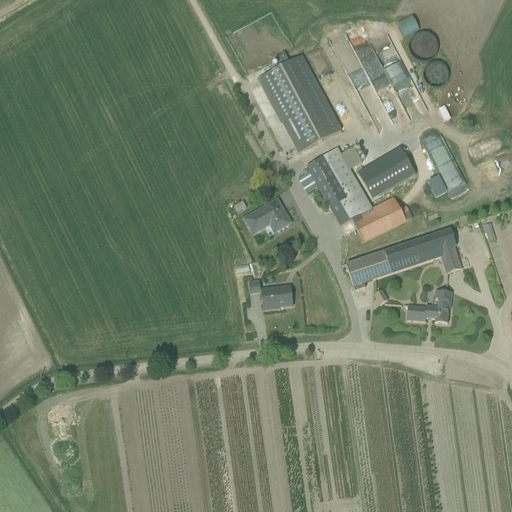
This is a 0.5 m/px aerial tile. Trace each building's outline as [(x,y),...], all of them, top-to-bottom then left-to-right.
[(338,54),(351,47),(347,38),(334,45),(338,54)] [(264,81),(299,158),(345,138),(310,60),(264,81)] [(368,70),(354,71),(355,87),(369,85),(368,70)] [(467,190),(444,136),(426,143),(449,197),(467,190)] [(342,155),(312,169),(341,231),(356,224),(367,247),(411,226),(399,201),(376,211),(373,204),(418,183),(411,169),(414,167),(408,154),(376,169),(374,164),(366,168),(359,152),(344,159),(342,155)] [(468,180),(473,177),(469,166),(463,168),(468,180)] [(303,182),(309,196),(318,193),(312,179),(303,182)] [(294,226),(279,200),(244,220),(254,237),(270,228),(275,237),(294,226)] [(241,217),(251,211),(247,204),(237,210),(241,217)] [(252,285),(253,292),(262,290),(261,283),(252,285)] [(279,312),(296,309),(294,288),(260,292),(263,313),(279,312)] [(417,295),(416,325),(432,325),(433,295),(417,295)] [(415,345),(417,320),(398,318),(399,303),(375,301),(372,343),(415,345)] [(325,413),(321,373),(311,374),(316,418),(324,417),(323,413),(325,413)] [(328,488),(327,499),(335,500),(337,489),(328,488)]
